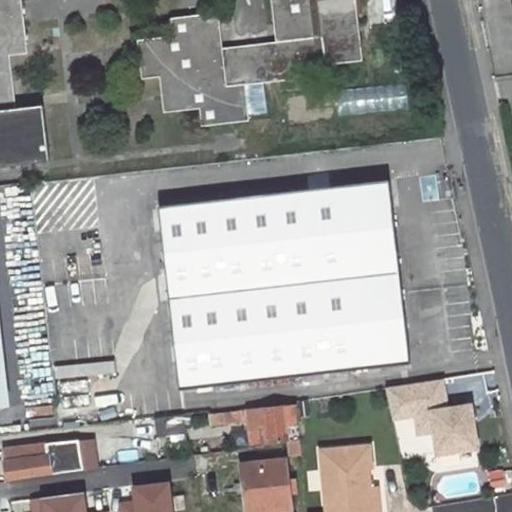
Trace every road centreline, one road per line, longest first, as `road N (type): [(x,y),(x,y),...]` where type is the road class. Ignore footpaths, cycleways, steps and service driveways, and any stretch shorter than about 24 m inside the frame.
road 1 (unknown): [(438,360),(411,374),(152,403),(125,181),(411,154)]
road 2 (unclassified): [(511,287),(452,0)]
road 3 (unknown): [(411,154),(438,360)]
